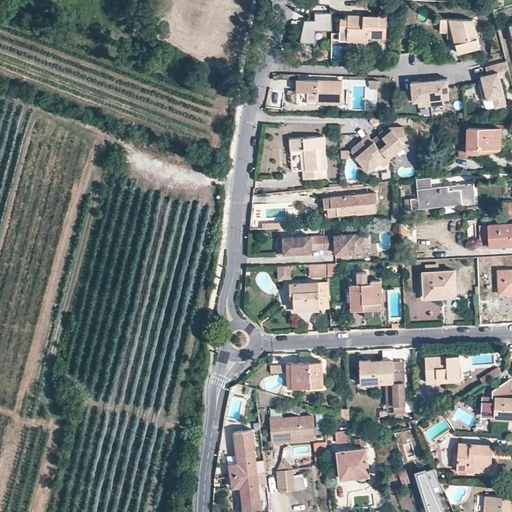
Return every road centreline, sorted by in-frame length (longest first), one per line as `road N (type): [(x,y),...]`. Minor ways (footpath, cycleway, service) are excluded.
road 1 (residential): [(239,338),(226,307),(244,137),(275,0)]
road 2 (residential): [(511,333),(239,338)]
road 3 (residential): [(201,511),(220,383),(239,338)]
